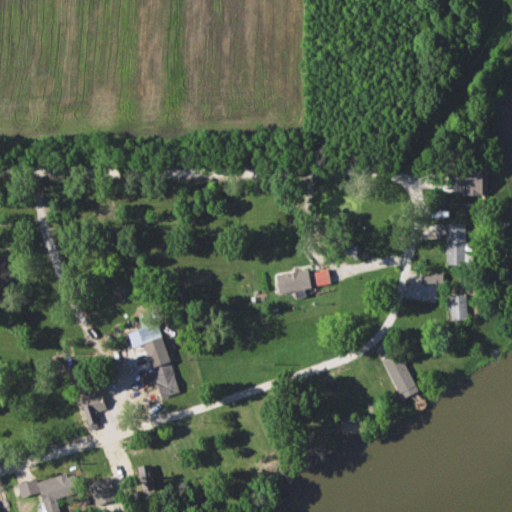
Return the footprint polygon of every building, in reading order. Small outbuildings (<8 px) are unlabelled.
[(467,195),(486,195),(486,170),(467,170),(467,176),(451,176),(451,187),(467,187),(467,195)] [(291,217),(302,217),(302,200),(291,200),(291,217)] [(467,224),(449,224),(449,264),(467,264),(467,224)] [(314,288),(311,269),(278,275),(282,294),(314,288)] [(470,296),(451,296),(451,321),(470,321),(470,296)] [(421,391),(401,354),(386,362),(405,399),(421,391)] [(164,399),(182,393),(172,362),(154,368),(164,399)] [(82,398),(89,430),(98,428),(94,412),(120,406),(117,390),(82,398)] [(156,488),(153,466),(140,468),(144,490),(156,488)] [(77,473),(41,482),(48,511),(62,511),(59,498),(81,493),(77,473)] [(119,500),(111,477),(92,484),(100,507),(119,500)] [(39,495),(39,482),(22,482),(22,495),(39,495)]
